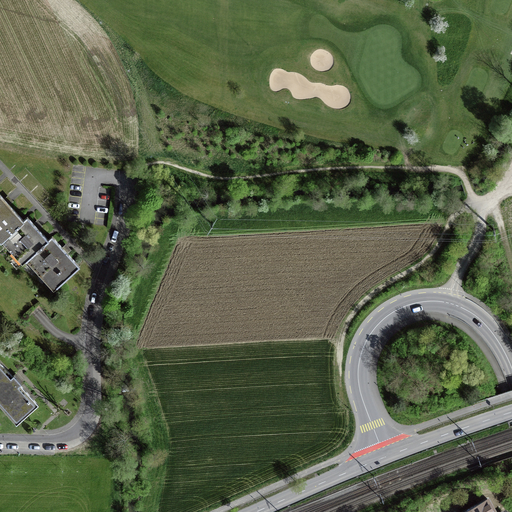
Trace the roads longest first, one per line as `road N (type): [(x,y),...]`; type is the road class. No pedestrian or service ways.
road 1 (residential): [(129,171),(121,238),(98,300),(88,421),(57,441),(0,439)]
road 2 (track): [(462,172),(371,166),(220,177),(154,162),(129,171)]
road 3 (secondary): [(383,456),(357,370),(360,349),(393,312),(432,300),(463,308),(492,332),(511,371)]
road 4 (secondary): [(254,511),(383,456)]
road 5 (secondary): [(383,456),(511,411)]
